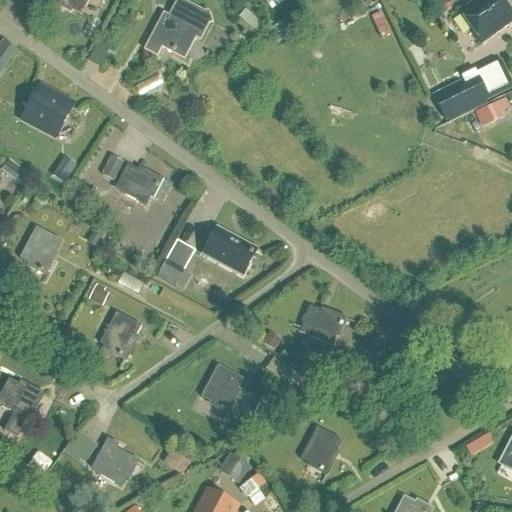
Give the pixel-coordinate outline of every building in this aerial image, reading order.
[(71,15),(72,13),(82,19),(91,0),(29,0),(26,6),(38,13),(40,9),(48,13),(52,5),(71,15)] [(205,13),(179,0),(176,0),(168,18),(163,15),(144,52),(156,58),(161,49),(184,61),(196,39),(200,42),(208,26),(213,25),(208,12),(205,13)] [(511,22),(511,17),(499,0),(475,0),(457,13),(481,45),(511,22)] [(259,24),(242,8),(235,15),(252,31),(259,24)] [(295,36),(288,22),(267,32),(274,46),(295,36)] [(0,77),(17,52),(2,42),(0,45),(0,77)] [(511,90),(511,88),(501,65),(431,97),(443,122),(511,90)] [(76,105),(40,86),(19,125),(56,144),(76,105)] [(509,110),(505,100),(475,115),(482,130),(505,119),(502,113),(509,110)] [(101,176),(113,182),(123,163),(111,157),(101,176)] [(163,182),(139,170),(138,173),(128,167),(115,192),(146,209),(152,200),(153,201),(163,182)] [(93,206),(92,192),(82,192),(83,207),(93,206)] [(60,243),(36,230),(19,261),(28,265),(26,268),(45,278),(58,254),(55,252),(60,243)] [(103,234),(96,230),(88,244),(95,249),(103,234)] [(218,230),(203,259),(246,282),(261,253),(218,230)] [(184,273),(166,263),(155,281),(173,291),(175,289),(183,274),(184,273)] [(183,274),(175,289),(183,294),(191,279),(183,274)] [(108,296),(94,289),(88,302),(102,309),(108,296)] [(225,296),(213,294),(212,309),(224,311),(225,296)] [(320,312),(310,308),(300,335),(333,348),(336,339),(339,340),(347,320),(321,310),(320,312)] [(117,316),(101,347),(109,351),(107,354),(127,365),(140,341),(136,339),(142,329),(117,316)] [(78,376),(57,365),(51,379),(72,389),(78,376)] [(242,381),(217,368),(201,400),(210,404),(208,407),(227,417),(240,393),(237,391),(242,381)] [(9,382),(0,399),(0,407),(14,415),(5,433),(18,440),(32,414),(35,416),(45,397),(21,384),(19,387),(9,382)] [(263,400),(254,416),(272,425),(280,410),(263,400)] [(317,431),(301,462),(309,467),(308,470),(328,480),(340,456),(337,455),(342,444),(317,431)] [(98,446),(84,436),(68,456),(82,467),(98,446)] [(108,441),(91,474),(122,490),(127,481),(130,482),(139,464),(117,453),(120,447),(108,441)] [(511,443),(499,467),(511,474),(511,443)] [(183,457),(173,450),(163,465),(173,472),(183,457)] [(239,486),(250,468),(231,456),(219,474),(239,486)] [(208,497),(200,511),(234,511),(235,511),(208,497)] [(433,511),(434,511),(417,503),(416,505),(406,500),(398,511),(433,511)]
